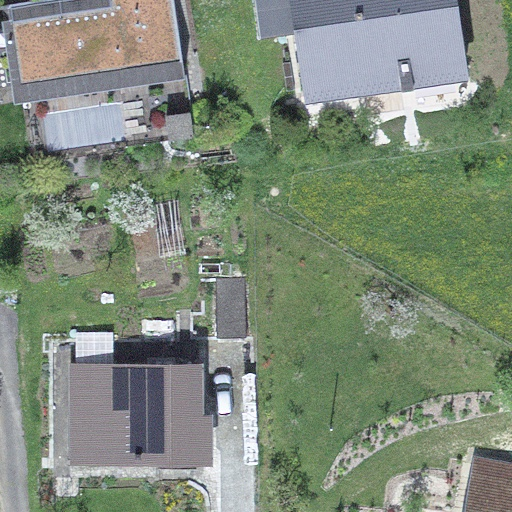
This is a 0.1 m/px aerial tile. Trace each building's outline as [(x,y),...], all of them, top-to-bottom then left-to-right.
[(185,85),(172,0),(55,0),(7,7),(9,22),(1,23),(13,109),(185,85)] [(253,0),(260,41),(293,36),(304,108),(469,84),(456,0),(253,0)] [(165,119),(168,144),(191,141),(189,117),(165,119)] [(216,279),(218,340),(248,339),(247,278),(216,279)] [(203,418),(203,365),(114,365),(114,332),(75,332),(75,365),(69,365),(69,468),(213,468),(213,418),(203,418)] [(511,511),(511,463),(474,458),(465,511),(511,511)]
